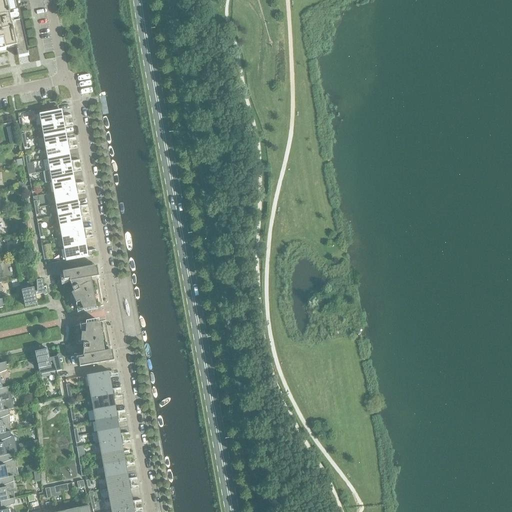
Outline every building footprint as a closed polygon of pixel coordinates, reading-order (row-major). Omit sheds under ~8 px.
[(12,14),(19,13),(16,0),(0,0),(0,50),(16,47),(18,58),(29,55),(21,20),(20,21),(21,21),(11,23),(11,21),(17,20),(18,19),(18,18),(18,17),(18,16),(17,15),(16,15),(12,16),(12,14)] [(42,126),(65,122),(64,116),(62,116),(61,110),(40,114),(42,126)] [(44,137),(65,133),(64,128),(66,127),(65,122),(42,126),(44,137)] [(46,148),(69,144),(68,138),(66,139),(65,133),(44,137),(46,148)] [(16,135),(8,136),(10,144),(18,142),(16,135)] [(48,159),(69,156),(68,150),(70,149),(69,144),(46,148),(48,159)] [(45,172),(50,171),(73,166),(72,161),(70,161),(69,156),(48,159),(43,160),(45,172)] [(52,182),(73,178),(72,172),(74,172),(73,166),(50,171),(52,182)] [(54,193),(77,189),(76,183),(74,184),(73,178),(52,182),(54,193)] [(56,204),(77,201),(76,195),(78,194),(77,189),(54,193),(56,204)] [(58,215),(81,211),(81,206),(80,206),(78,206),(77,201),(56,204),(58,215)] [(60,227),(81,223),(80,217),(82,217),(82,213),(81,211),(58,215),(60,227)] [(62,238),(85,234),(84,228),(82,229),(81,223),(60,227),(62,238)] [(64,249),(85,245),(84,240),(86,239),(85,234),(62,238),(64,249)] [(85,245),(64,249),(66,261),(90,257),(89,251),(86,251),(85,245)] [(97,266),(97,265),(62,272),(64,282),(70,281),(73,288),(72,288),(74,292),(71,293),(76,303),(80,302),(82,310),(96,307),(92,283),(89,283),(88,278),(99,276),(97,266)] [(47,292),(46,286),(43,287),(43,286),(42,279),(36,280),(37,292),(42,291),(43,293),(43,294),(43,295),(44,295),(45,295),(46,295),(47,294),(47,293),(47,292)] [(33,295),(35,295),(34,287),(29,288),(28,282),(20,284),(23,300),(24,300),(25,306),(35,304),(33,295)] [(83,355),(78,356),(79,367),(114,361),(112,350),(101,352),(101,346),(103,346),(99,322),(85,324),(85,325),(86,325),(85,333),(81,332),(80,344),(83,344),(83,348),(83,355)] [(57,359),(52,360),(51,358),(49,358),(47,359),(45,350),(35,352),(40,374),(56,371),(62,370),(60,362),(62,362),(61,356),(61,355),(60,354),(59,354),(58,354),(57,355),(56,356),(57,357),(57,359)] [(87,376),(89,387),(110,383),(109,378),(111,377),(110,371),(87,376)] [(110,383),(89,387),(91,398),(114,394),(113,389),(111,389),(110,383)] [(0,411),(4,410),(9,409),(14,408),(10,392),(8,393),(7,387),(2,388),(0,388),(0,411)] [(93,410),(114,406),(113,400),(115,400),(114,394),(91,398),(93,410)] [(95,421),(118,417),(117,411),(115,412),(114,406),(93,410),(95,421)] [(0,433),(5,433),(5,432),(10,431),(9,409),(4,410),(0,411),(0,433)] [(118,417),(95,421),(97,432),(118,428),(117,423),(119,422),(118,417)] [(118,428),(97,432),(99,443),(123,439),(122,434),(119,434),(118,428)] [(0,456),(7,455),(12,454),(10,431),(5,432),(5,433),(0,433),(0,456)] [(101,455),(122,451),(121,445),(124,445),(123,439),(99,443),(101,455)] [(103,466),(127,461),(126,456),(123,456),(122,451),(101,455),(103,466)] [(0,479),(1,479),(1,478),(8,477),(13,476),(18,475),(14,459),(12,459),(12,454),(7,455),(0,456),(0,457),(0,466),(0,465),(0,479)] [(105,477),(126,473),(125,467),(128,467),(127,461),(103,466),(105,477)] [(28,473),(40,471),(39,464),(26,467),(28,473)] [(108,488),(131,484),(130,478),(127,479),(126,473),(105,477),(108,488)] [(9,499),(14,498),(13,476),(8,477),(1,478),(1,479),(0,479),(0,501),(1,501),(3,501),(9,499)] [(110,499),(130,496),(129,490),(132,489),(131,484),(108,488),(110,499)] [(112,511),(135,506),(134,501),(131,501),(130,496),(110,499),(112,511)] [(15,504),(14,498),(9,499),(3,501),(1,501),(1,511),(0,510),(0,511),(8,511),(8,509),(3,510),(3,508),(15,504)]
